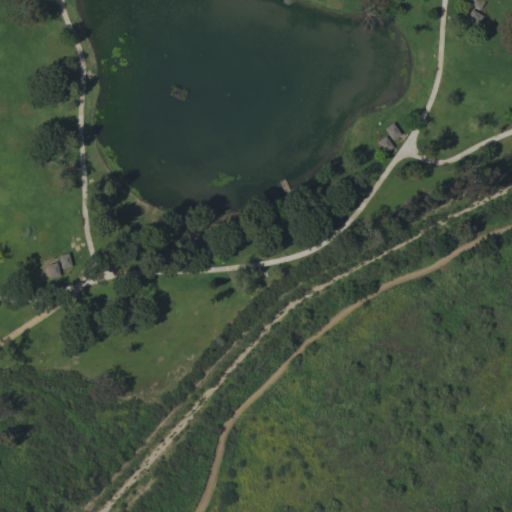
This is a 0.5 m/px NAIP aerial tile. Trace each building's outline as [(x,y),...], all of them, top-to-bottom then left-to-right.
[(480,0),(484,2),(479,11),(466,4),(468,0),(480,0)] [(483,17),(478,25),(466,18),(470,10),(483,17)] [(384,129),(392,123),(400,135),(392,141),(384,129)] [(376,142),(384,136),(393,148),(385,154),(376,142)] [(62,270),(58,256),(68,254),(71,267),(62,270)] [(50,279),(47,266),(56,263),(60,277),(50,279)]
